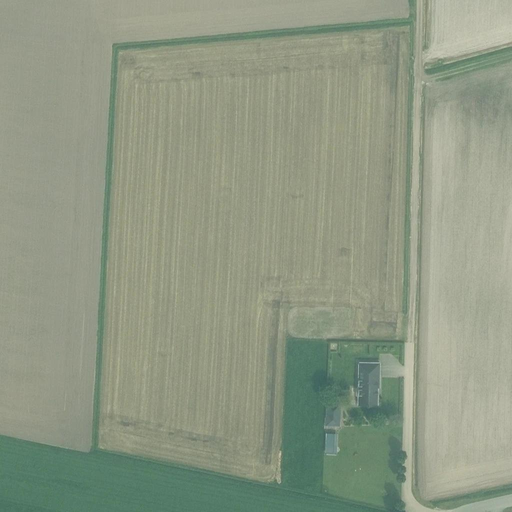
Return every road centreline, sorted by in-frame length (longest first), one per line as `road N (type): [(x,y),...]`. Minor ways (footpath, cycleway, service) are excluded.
road 1 (track): [(411,342),(419,0)]
road 2 (unclassified): [(426,511),(406,491),(411,342)]
